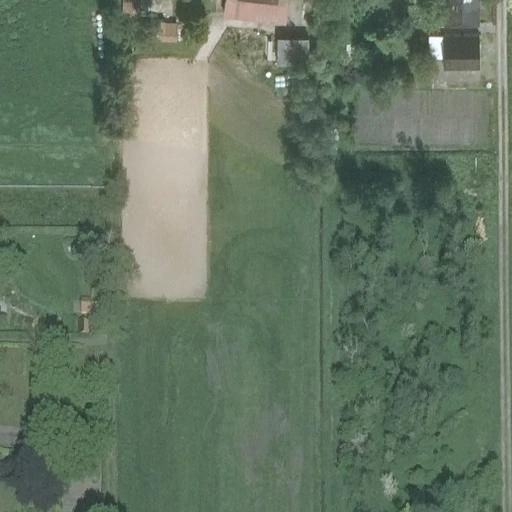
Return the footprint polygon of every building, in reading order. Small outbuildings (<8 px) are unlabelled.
[(140,16),(140,0),(122,0),(122,15),(140,16)] [(225,0),(224,15),(286,22),(288,0),(225,0)] [(443,0),(443,25),(478,24),(477,0),(443,0)] [(156,39),(157,23),(133,22),(132,38),(156,39)] [(442,34),(443,68),(478,68),(478,34),(442,34)] [(277,36),(277,63),(293,63),(293,49),(293,37),(277,36)] [(309,49),(309,37),(293,37),(293,49),(293,63),(309,63),(309,49)] [(331,110),(331,119),(340,119),(340,110),(331,110)] [(81,302),(81,314),(101,314),(101,292),(92,291),(92,302),(81,302)] [(77,322),(77,336),(88,335),(88,322),(77,322)]
